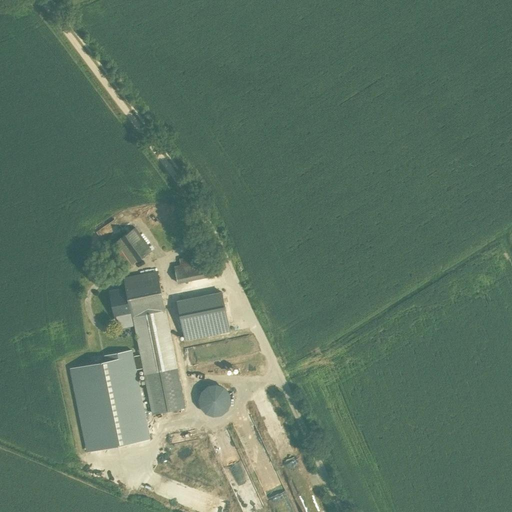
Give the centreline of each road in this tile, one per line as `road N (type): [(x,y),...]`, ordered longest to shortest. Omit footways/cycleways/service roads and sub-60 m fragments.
road 1 (track): [(338,511),(217,237)]
road 2 (track): [(217,237),(42,0)]
